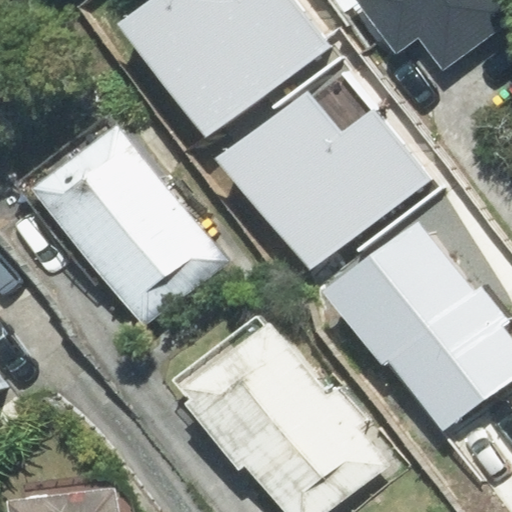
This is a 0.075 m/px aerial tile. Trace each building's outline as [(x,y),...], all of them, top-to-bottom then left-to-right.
[(239,0),(149,0),(120,22),(205,138),(329,48),(293,0),(243,0),(241,2),(239,0)] [(347,0),(343,4),(389,65),(415,46),(441,81),(511,27),(511,11),(503,0),(347,0)] [(308,88),(220,157),(309,269),(424,179),(370,111),(343,132),(308,88)] [(228,268),(120,129),(30,199),(138,337),(228,268)] [(511,380),(511,343),(418,229),(330,300),(442,437),(511,380)] [(343,511),(396,466),(275,329),(191,403),(287,511),(343,511)] [(0,370),(0,409),(18,396),(0,370)] [(121,511),(119,499),(39,511),(121,511)]
